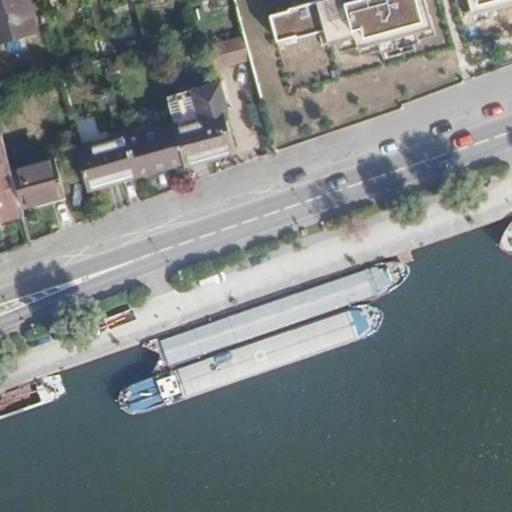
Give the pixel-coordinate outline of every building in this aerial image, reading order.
[(0,0),(0,40),(36,30),(28,0),(0,0)] [(428,0),(359,0),(354,1),(353,0),(327,0),(278,11),(285,42),(327,32),(330,48),(434,25),(428,0)] [(511,0),(470,0),(474,13),(511,3),(511,0)] [(214,45),(221,70),(252,61),(244,36),(214,45)] [(213,72),(221,70),(214,45),(206,47),(213,72)] [(186,161),(186,163),(235,150),(224,111),(214,113),(213,108),(226,104),(220,83),(169,97),(176,124),(186,161)] [(214,113),(224,111),(228,110),(226,104),(213,108),(214,113)] [(128,137),(138,175),(186,161),(176,124),(128,137)] [(318,139),(322,154),(351,144),(347,129),(318,139)] [(78,148),(89,189),(138,175),(128,137),(127,134),(78,148)] [(0,216),(19,212),(0,143),(0,216)] [(12,169),(22,204),(65,193),(55,157),(12,169)]
